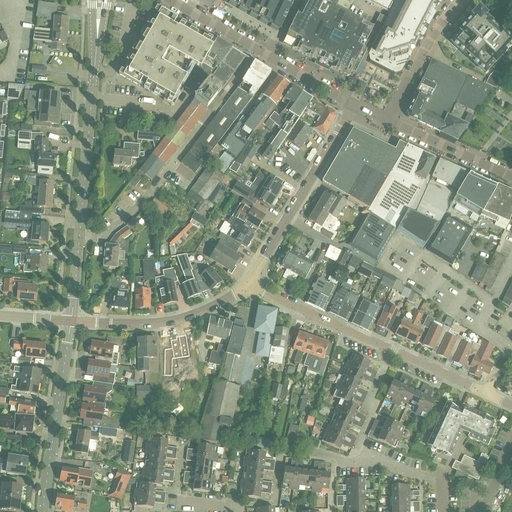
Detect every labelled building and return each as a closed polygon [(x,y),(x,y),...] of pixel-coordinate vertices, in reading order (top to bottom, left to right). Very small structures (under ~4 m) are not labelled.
[(232,0),(268,21),(281,28),(281,27),(288,12),(293,0),(232,0)] [(348,77),(352,71),(355,72),(367,50),(369,45),(365,43),(373,28),(373,27),(346,14),(335,8),(335,7),(336,0),(304,0),(296,16),(291,27),(289,31),(282,44),(348,77)] [(435,7),(421,0),(364,0),(365,0),(389,13),(381,30),(414,47),(435,7)] [(511,0),(490,0),(486,5),(505,25),(511,17),(511,0)] [(54,31),(67,32),(68,19),(65,19),(66,13),(55,13),(56,5),(38,3),(37,17),(48,18),(48,20),(55,21),(54,31)] [(166,57),(185,24),(157,7),(138,41),(166,57)] [(460,32),(451,42),(455,46),(461,52),(463,54),(465,52),(469,55),(474,60),(473,62),(480,68),(485,73),(488,69),(493,64),(494,63),(495,64),(498,61),(498,60),(502,56),(503,55),(504,53),(508,50),(511,45),(511,41),(508,38),(502,32),(501,31),(499,33),(494,28),(490,25),(491,23),(489,21),(485,17),(486,15),(484,14),(478,9),(471,16),(473,17),(465,25),(459,32),(460,32)] [(185,24),(166,57),(147,90),(171,104),(179,91),(181,92),(182,92),(185,87),(196,68),(203,73),(210,61),(206,59),(216,42),(215,42),(185,24)] [(67,32),(54,31),(42,30),(42,35),(49,35),(48,36),(54,36),(52,50),(61,51),(61,44),(66,45),(67,32)] [(414,47),(381,30),(371,48),(369,51),(386,60),(389,59),(394,61),(406,57),(408,53),(412,52),(414,47)] [(217,40),(215,42),(216,42),(206,59),(210,61),(203,73),(196,68),(185,87),(198,94),(218,67),(232,49),(217,40)] [(166,57),(138,41),(119,74),(147,90),(166,57)] [(218,67),(198,94),(198,95),(138,172),(151,181),(245,58),(246,58),(247,57),(232,49),(218,67)] [(35,78),(42,78),(41,82),(59,84),(60,80),(63,80),(65,57),(44,55),(43,66),(36,66),(35,78)] [(436,86),(419,122),(457,140),(495,89),(432,60),(422,80),(436,86)] [(195,173),(272,72),(254,62),(242,82),(181,162),(195,173)] [(254,134),(271,112),(282,97),(291,86),(276,76),(267,88),(261,95),(262,96),(258,101),(259,102),(258,103),(254,107),(242,124),(239,121),(220,147),(236,159),(254,134)] [(489,76),(489,77),(486,84),(496,89),(500,82),(489,76)] [(436,86),(422,80),(409,107),(411,108),(409,112),(411,116),(415,118),(414,120),(419,122),(436,86)] [(15,85),(14,100),(17,100),(18,99),(23,88),(24,86),(15,85)] [(284,120),(302,93),(292,87),(282,101),(288,105),(283,112),(282,112),(279,116),(273,112),(265,125),(270,128),(273,123),(279,127),(284,121),(284,120)] [(24,92),(24,101),(28,101),(27,112),(35,113),(35,120),(34,127),(50,128),(50,125),(58,125),(59,122),(59,114),(60,115),(61,107),(58,107),(59,95),(40,93),(24,92)] [(284,120),(284,121),(289,124),(283,133),(280,131),(262,157),(270,162),(286,138),(298,120),(313,99),(312,99),(302,93),(284,120)] [(313,99),(298,120),(312,131),(314,128),(326,136),(332,125),(333,125),(337,117),(336,112),(326,106),(313,99)] [(312,131),(298,120),(286,138),(301,148),(312,131)] [(366,210),(407,145),(399,143),(395,150),(354,128),(333,164),(359,178),(349,196),(360,204),(359,206),(366,210)] [(144,129),(144,133),(138,132),(137,140),(153,142),(154,134),(148,133),(148,130),(144,129)] [(19,133),(18,141),(31,142),(31,134),(19,133)] [(55,168),(56,156),(48,156),(48,141),(35,141),(36,161),(38,161),(38,167),(55,168)] [(249,142),(243,150),(240,154),(250,161),(258,148),(249,142)] [(138,159),(139,145),(124,143),(123,151),(114,150),(113,166),(130,167),(131,158),(138,159)] [(407,145),(366,210),(368,212),(369,212),(369,213),(395,231),(396,230),(423,185),(415,182),(417,177),(424,180),(434,158),(407,145),(407,146),(407,145)] [(250,161),(240,154),(229,169),(236,174),(241,166),(246,169),(250,161)] [(427,187),(423,185),(396,230),(423,247),(432,232),(433,233),(451,203),(452,203),(469,173),(439,160),(427,187)] [(359,178),(333,164),(323,180),(349,196),(359,178)] [(191,189),(206,200),(211,192),(223,176),(208,165),(191,189)] [(262,189),(276,198),(283,187),(268,179),(258,173),(255,179),(264,185),(262,189)] [(451,203),(433,233),(429,239),(457,254),(452,264),(453,264),(471,231),(479,219),(497,186),(469,173),(452,203),(451,203)] [(135,188),(140,181),(134,177),(129,184),(135,188)] [(39,194),(52,196),(54,183),(40,182),(29,178),(27,182),(40,187),(39,194)] [(276,198),(262,189),(253,184),(249,189),(238,182),(232,191),(244,198),(249,201),(252,196),(253,197),(253,199),(270,209),(272,205),(273,206),(275,205),(277,201),(277,200),(276,199),(276,198)] [(511,216),(511,192),(497,186),(479,219),(471,231),(488,239),(490,236),(500,240),(500,241),(501,241),(508,224),(509,224),(511,216)] [(207,201),(206,200),(191,189),(187,195),(199,204),(195,210),(199,212),(207,201)] [(324,193),(316,207),(336,218),(346,202),(332,193),(330,196),(324,193)] [(52,196),(39,194),(38,202),(25,204),(26,207),(20,206),(20,213),(32,214),(43,215),(43,208),(51,209),(52,196)] [(244,198),(240,206),(245,209),(244,211),(240,209),(235,219),(250,228),(252,225),(258,229),(265,216),(253,209),(251,212),(249,211),(253,204),(248,201),(249,201),(244,198)] [(168,209),(154,199),(148,208),(157,214),(155,217),(159,220),(168,209)] [(336,218),(316,207),(309,220),(316,224),(312,229),(330,240),(333,234),(326,229),(329,223),(332,225),(336,218)] [(32,214),(20,213),(5,211),(5,219),(4,223),(20,224),(20,229),(29,230),(28,243),(38,244),(39,242),(47,242),(48,225),(39,225),(40,222),(32,221),(32,214)] [(192,219),(189,223),(198,228),(199,227),(202,229),(203,228),(208,220),(195,212),(191,219),(192,219)] [(395,231),(369,213),(358,231),(386,247),(395,231)] [(229,237),(226,242),(238,250),(241,245),(245,248),(253,235),(251,234),(253,230),(250,228),(235,219),(231,217),(227,223),(232,226),(226,236),(229,237)] [(192,226),(189,223),(168,243),(171,246),(169,246),(170,255),(175,255),(174,244),(192,226)] [(105,246),(104,267),(117,268),(123,268),(127,263),(127,260),(124,260),(124,253),(127,253),(128,242),(125,241),(123,240),(132,234),(127,227),(116,235),(109,244),(109,246),(105,246)] [(238,250),(226,242),(222,247),(219,245),(210,259),(229,270),(227,273),(231,275),(234,271),(233,268),(239,258),(235,255),(238,250)] [(31,273),(31,272),(45,274),(47,258),(33,257),(27,257),(29,247),(14,246),(13,252),(13,253),(20,254),(20,265),(24,265),(23,272),(31,273)] [(330,259),(336,262),(341,251),(335,248),(335,250),(330,259)] [(325,254),(319,251),(314,262),(320,265),(325,254)] [(344,266),(344,265),(349,255),(342,251),(337,262),(342,265),(344,266)] [(305,280),(313,264),(289,252),(285,259),(281,259),(279,262),(280,267),(305,280)] [(495,253),(488,267),(480,283),(491,288),(505,258),(495,253)] [(177,257),(181,267),(183,273),(187,283),(182,285),(187,300),(200,295),(191,271),(192,271),(186,255),(177,257)] [(143,260),(143,277),(135,277),(136,307),(140,307),(140,309),(146,309),(146,307),(149,307),(149,300),(150,300),(150,289),(144,289),(144,281),(155,280),(154,260),(143,260)] [(358,274),(369,279),(374,268),(364,262),(358,274)] [(480,283),(488,267),(478,262),(470,278),(480,283)] [(326,281),(314,307),(324,312),(336,286),(339,285),(348,267),(344,265),(344,266),(342,265),(337,275),(338,276),(334,285),(326,281)] [(176,282),(178,282),(174,268),(163,270),(165,284),(159,285),(163,305),(178,302),(174,283),(176,282)] [(381,280),(385,273),(375,268),(371,275),(381,280)] [(193,272),(200,291),(205,289),(208,287),(211,291),(215,287),(218,288),(221,285),(220,283),(221,282),(210,269),(204,273),(200,269),(193,272)] [(385,273),(381,280),(382,280),(381,284),(392,289),(397,279),(385,273)] [(111,294),(111,298),(112,298),(111,307),(128,308),(129,296),(127,296),(127,291),(117,291),(118,287),(123,279),(117,275),(104,293),(111,294)] [(314,307),(326,281),(317,277),(304,303),(314,307)] [(397,279),(392,289),(398,292),(403,283),(397,280),(398,279),(397,279)] [(36,301),(37,286),(30,286),(30,283),(13,282),(13,281),(5,280),(5,292),(12,292),(12,289),(18,290),(17,299),(36,301)] [(511,303),(511,281),(502,302),(509,307),(511,303)] [(337,317),(349,291),(339,287),(327,312),(337,317)] [(349,291),(337,317),(347,322),(359,296),(349,291)] [(358,328),(371,302),(361,297),(349,323),(358,328)] [(371,302),(358,328),(369,333),(381,306),(371,302)] [(260,308),(257,308),(254,318),(258,319),(255,328),(265,330),(263,339),(262,339),(259,355),(269,356),(273,332),(278,307),(261,303),(260,308)] [(385,332),(385,330),(388,331),(398,310),(392,307),(388,316),(383,313),(376,326),(379,327),(378,329),(379,330),(383,332),(385,332)] [(413,325),(406,340),(417,345),(423,332),(422,332),(424,328),(429,330),(432,325),(434,319),(437,313),(430,310),(427,316),(422,326),(417,324),(415,327),(413,325)] [(415,313),(413,317),(416,319),(415,321),(418,322),(421,315),(415,313)] [(416,319),(413,317),(411,321),(403,317),(401,322),(400,321),(394,334),(406,340),(413,325),(415,327),(417,324),(418,322),(415,321),(416,319)] [(227,341),(231,324),(210,319),(206,335),(227,341)] [(229,343),(217,383),(228,385),(236,356),(240,357),(245,333),(239,332),(242,321),(235,320),(229,343)] [(432,325),(429,330),(423,345),(432,349),(436,342),(442,345),(447,335),(450,329),(443,325),(441,329),(432,325)] [(273,347),(271,347),(269,356),(268,362),(268,363),(282,365),(283,355),(284,350),(285,350),(288,331),(276,329),(273,347)] [(302,352),(308,336),(298,333),(293,349),(298,351),(294,362),(299,364),(303,353),(302,352)] [(164,349),(164,376),(172,376),(172,359),(173,359),(189,356),(186,335),(176,337),(170,338),(170,340),(172,348),(164,349)] [(442,345),(437,355),(447,359),(450,352),(456,355),(462,342),(463,342),(464,339),(457,335),(456,339),(447,335),(442,345)] [(319,340),(308,336),(302,352),(303,353),(308,354),(304,366),(308,367),(313,356),(319,340)] [(148,358),(156,358),(155,339),(137,339),(137,359),(138,359),(138,372),(148,372),(148,358)] [(329,344),(319,340),(313,356),(308,367),(318,371),(317,374),(322,376),(329,358),(324,357),(329,344)] [(27,350),(26,358),(44,359),(46,345),(14,342),(13,349),(27,350)] [(99,364),(110,365),(116,366),(118,354),(112,353),(113,346),(109,345),(107,342),(104,345),(92,343),(92,346),(88,349),(91,352),(90,356),(99,357),(100,358),(99,363),(99,364)] [(209,363),(220,366),(222,356),(226,344),(217,342),(215,352),(212,351),(210,358),(209,363)] [(456,355),(453,362),(463,367),(466,359),(472,362),(474,357),(476,358),(481,346),(473,343),(471,346),(463,342),(462,342),(456,355)] [(472,362),(470,367),(471,367),(469,373),(478,378),(481,372),(488,375),(493,365),(486,362),(493,346),(483,342),(481,346),(476,358),(474,357),(472,362)] [(347,365),(375,378),(377,373),(368,369),(370,363),(352,355),(347,365)] [(99,364),(99,363),(89,362),(87,375),(99,376),(98,383),(113,385),(114,385),(115,374),(109,373),(110,365),(99,364)] [(270,364),(270,372),(283,373),(284,366),(270,364)] [(375,378),(347,365),(343,376),(360,384),(362,379),(372,384),(375,378)] [(22,381),(39,383),(41,371),(15,367),(14,372),(24,373),(22,381)] [(395,405),(408,377),(403,374),(398,384),(392,382),(384,400),(395,405)] [(360,384),(343,376),(338,386),(365,399),(368,394),(358,389),(360,384)] [(413,379),(408,377),(395,405),(405,410),(413,392),(408,389),(413,379)] [(39,383),(22,381),(17,380),(16,387),(12,386),(11,391),(38,395),(39,383)] [(98,383),(93,382),(92,389),(85,387),(83,400),(92,402),(93,403),(92,407),(92,408),(103,409),(105,410),(105,405),(104,403),(105,394),(108,394),(112,391),(113,385),(98,383)] [(240,388),(228,385),(217,383),(214,382),(203,415),(195,440),(219,444),(223,425),(231,427),(232,421),(233,421),(240,388)] [(274,384),(271,398),(279,400),(281,386),(274,384)] [(418,394),(413,392),(405,410),(416,414),(429,386),(423,384),(418,394)] [(151,399),(151,386),(136,387),(137,399),(151,399)] [(365,399),(338,386),(333,397),(341,401),(351,404),(353,400),(363,405),(365,399)] [(434,389),(429,386),(416,414),(426,419),(435,401),(429,399),(434,389)] [(0,395),(6,396),(8,396),(9,390),(0,388),(0,395)] [(33,416),(35,403),(10,399),(9,406),(18,407),(18,414),(33,416)] [(351,404),(341,401),(337,411),(364,423),(366,418),(357,414),(359,408),(351,404)] [(491,429),(494,424),(493,420),(462,406),(460,411),(446,404),(441,415),(438,416),(436,419),(437,423),(427,445),(450,456),(464,427),(471,430),(468,437),(487,446),(495,430),(491,429)] [(92,408),(92,407),(82,406),(82,409),(78,412),(81,415),(80,418),(95,421),(94,427),(118,430),(119,424),(106,418),(102,417),(103,409),(92,408)] [(364,423),(337,411),(332,421),(349,429),(352,424),(361,429),(364,423)] [(31,433),(31,432),(32,431),(33,428),(32,427),(33,418),(1,415),(0,423),(0,426),(0,428),(8,429),(9,431),(15,431),(15,432),(31,433)] [(372,426),(399,438),(404,428),(386,420),(384,425),(374,420),(372,426)] [(332,421),(327,432),(354,444),(357,439),(347,434),(349,429),(332,421)] [(399,438),(372,426),(369,431),(379,435),(377,441),(394,449),(399,438)] [(129,432),(125,432),(125,431),(102,428),(101,435),(115,437),(115,439),(123,441),(124,435),(128,435),(129,432)] [(98,435),(90,434),(90,433),(78,431),(77,444),(75,444),(73,445),(73,451),(74,452),(75,453),(87,454),(89,439),(97,441),(98,435)] [(354,444),(327,432),(322,442),(339,450),(342,445),(352,450),(354,444)] [(270,449),(277,450),(279,439),(273,437),(270,449)] [(147,451),(176,454),(177,448),(166,447),(167,441),(148,439),(147,451)] [(186,455),(217,459),(218,447),(198,444),(198,451),(187,450),(186,455)] [(176,454),(147,451),(146,461),(164,463),(165,459),(176,460),(176,454)] [(245,462),(274,466),(275,460),(265,459),(265,453),(246,451),(245,462)] [(464,456),(460,463),(455,461),(451,469),(478,481),(489,457),(481,454),(477,462),(464,456)] [(217,459),(186,455),(186,461),(196,462),(196,468),(215,470),(217,459)] [(24,476),(27,459),(9,456),(9,461),(2,460),(3,459),(0,458),(0,471),(1,472),(1,470),(7,471),(7,473),(24,476)] [(293,489),(296,459),(291,458),(290,469),(284,468),(281,488),(293,489)] [(303,460),(296,459),(293,489),(304,491),(307,471),(301,470),(303,460)] [(146,461),(144,473),(174,477),(174,471),(164,470),(164,463),(146,461)] [(312,472),(307,471),(304,491),(316,492),(319,462),(314,461),(312,472)] [(245,462),(243,474),(262,476),(263,471),(274,472),(274,466),(245,462)] [(325,463),(319,462),(316,492),(327,494),(329,474),(324,474),(325,463)] [(62,469),(60,470),(60,473),(61,474),(60,480),(66,481),(65,483),(75,485),(76,483),(83,484),(82,487),(89,488),(92,471),(81,469),(81,471),(78,470),(62,467),(62,469)] [(185,472),(184,478),(214,482),(215,470),(196,468),(195,474),(185,472)] [(468,476),(457,471),(454,477),(465,482),(468,476)] [(174,477),(144,473),(143,484),(156,485),(162,486),(162,481),(173,482),(174,477)] [(243,474),(242,485),(272,489),(273,483),(262,482),(262,476),(243,474)] [(214,482),(184,478),(183,484),(194,485),(193,491),(213,493),(214,482)] [(346,491),(364,490),(363,479),(346,480),(346,486),(343,486),(336,486),(336,491),(343,491),(346,491)] [(2,497),(20,499),(21,487),(4,485),(4,484),(0,483),(0,490),(2,491),(2,497)] [(156,485),(143,484),(136,483),(135,495),(166,498),(166,493),(156,491),(156,485)] [(272,489),(242,485),(240,497),(259,499),(260,493),(271,494),(272,489)] [(409,496),(409,497),(413,497),(419,497),(419,492),(412,492),(409,492),(409,485),(391,486),(392,497),(409,496)] [(113,489),(111,495),(120,499),(123,493),(113,489)] [(364,501),(364,490),(346,491),(346,501),(364,501)] [(80,498),(74,497),(58,494),(58,496),(56,497),(56,500),(57,501),(56,507),(62,508),(61,510),(71,511),(72,508),(86,510),(87,503),(87,502),(79,501),(80,498)] [(166,498),(135,495),(134,507),(153,509),(154,503),(165,504),(166,498)] [(409,502),(409,497),(409,496),(392,497),(392,508),(409,507),(409,508),(413,508),(413,507),(419,507),(419,503),(409,502)] [(20,499),(2,497),(1,503),(0,502),(0,509),(1,510),(1,509),(19,511),(20,499)] [(358,511),(364,511),(364,501),(346,501),(346,511),(358,511)]
